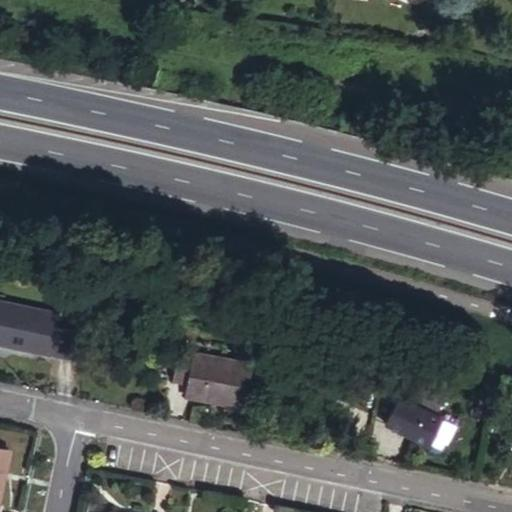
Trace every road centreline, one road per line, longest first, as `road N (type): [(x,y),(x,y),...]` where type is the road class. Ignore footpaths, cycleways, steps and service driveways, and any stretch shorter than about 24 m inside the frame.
road 1 (trunk): [(511,218),(266,149),(0,92)]
road 2 (trunk): [(0,141),(511,267)]
road 3 (residential): [(511,508),(78,416)]
